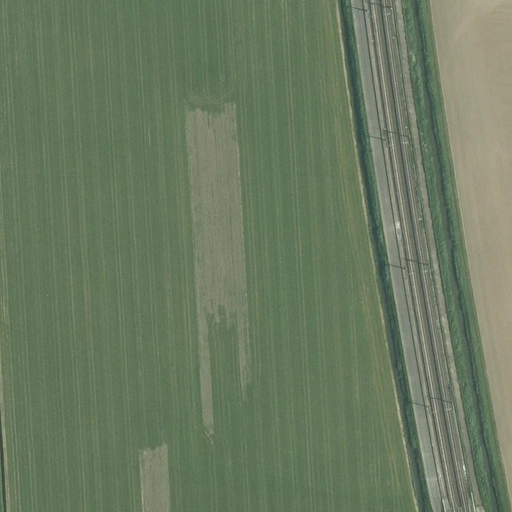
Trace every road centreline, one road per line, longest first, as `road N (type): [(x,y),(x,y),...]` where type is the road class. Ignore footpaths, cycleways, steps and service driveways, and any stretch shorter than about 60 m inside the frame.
road 1 (track): [(507,511),(424,0)]
road 2 (track): [(397,0),(478,506)]
